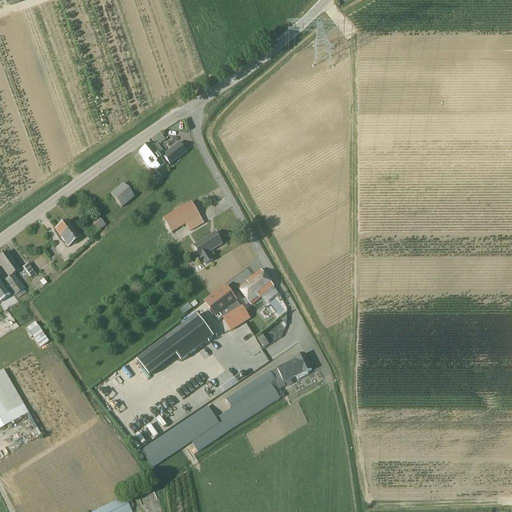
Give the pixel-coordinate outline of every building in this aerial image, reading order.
[(162,156),(169,166),(185,153),(178,143),(162,156)] [(150,144),(138,153),(145,162),(143,163),(152,174),(164,165),(160,160),(161,159),(159,155),(162,152),(156,145),(152,148),(150,144)] [(121,209),(134,199),(121,185),(109,195),(121,209)] [(191,202),(182,208),(174,213),(163,219),(171,233),(183,227),(187,224),(191,231),(204,224),(200,217),(191,202)] [(79,229),(89,240),(105,226),(95,215),(79,229)] [(67,248),(80,239),(67,222),(55,231),(67,248)] [(217,236),(215,233),(194,247),(201,258),(206,265),(213,261),(208,253),(222,245),(220,242),(221,239),(219,236),(217,236)] [(24,290),(13,275),(19,270),(6,253),(0,257),(0,266),(8,278),(3,282),(14,297),(16,296),(17,299),(25,293),(23,291),(24,290)] [(30,264),(24,268),(31,278),(37,274),(30,264)] [(261,271),(238,289),(251,306),(261,298),(266,304),(277,294),(273,288),(274,287),(261,271)] [(0,306),(4,304),(2,301),(9,296),(0,282),(0,306)] [(225,287),(204,302),(216,318),(219,322),(223,319),(230,332),(250,320),(241,306),(240,307),(225,287)] [(260,315),(270,318),(272,310),(263,307),(260,315)] [(181,363),(213,338),(196,316),(164,340),(176,356),(181,363)] [(29,333),(27,334),(30,339),(32,338),(40,349),(48,343),(37,327),(36,327),(34,324),(26,329),(29,333)] [(265,338),(259,342),(264,349),(269,345),(265,338)] [(164,340),(137,361),(149,377),(176,356),(164,340)] [(270,373),(276,381),(280,388),(285,386),(285,388),(292,384),(290,380),(296,377),(297,380),(308,375),(307,373),(312,371),(304,355),(296,358),(297,360),(277,369),(277,370),(270,373)] [(2,371),(0,372),(0,429),(28,414),(2,371)] [(269,372),(225,400),(232,409),(220,417),(224,423),(220,425),(214,416),(207,407),(141,452),(153,470),(192,444),(198,453),(280,400),(271,385),(276,381),(270,373),(269,372)] [(130,501),(126,503),(123,497),(95,511),(130,511),(130,510),(134,508),(130,501)]
